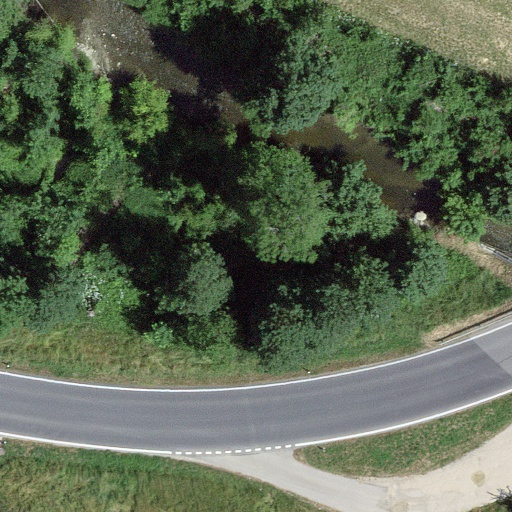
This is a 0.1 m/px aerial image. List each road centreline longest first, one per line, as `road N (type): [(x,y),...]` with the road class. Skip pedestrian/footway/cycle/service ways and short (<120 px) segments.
road 1 (tertiary): [(0,400),(189,418),(349,406),(511,358)]
road 2 (track): [(189,418),(400,511)]
